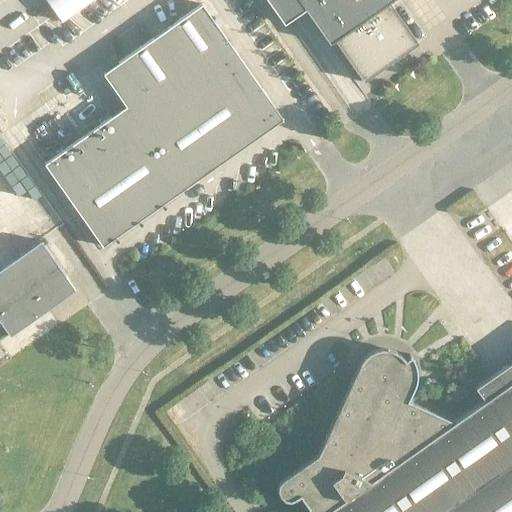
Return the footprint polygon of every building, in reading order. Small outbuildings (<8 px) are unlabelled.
[(52,0),(67,21),(95,0),(52,0)] [(329,43),(333,40),(362,81),(378,63),(377,61),(393,50),(394,52),(417,43),(387,1),(389,0),(267,0),(283,22),(304,8),(329,43)] [(269,103),(270,101),(201,3),(102,72),(125,105),(44,163),(102,245),(183,188),(182,186),(279,118),(269,103)] [(0,267),(0,321),(9,335),(65,296),(65,297),(76,289),(71,282),(70,282),(40,240),(0,267)] [(411,356),(410,353),(408,354),(410,356),(405,358),(399,353),(394,349),(387,347),(380,347),(374,348),(367,351),(362,356),(359,361),(317,453),(281,478),(277,482),(276,489),(278,495),(283,499),(289,500),(294,498),(299,495),(311,511),(511,511),(511,359),(474,386),(484,399),(454,421),(407,399),(413,386),(414,383),(415,380),(416,378),(416,376),(416,374),(416,372),(416,370),(416,368),(415,366),(415,363),(414,361),(412,358),(411,356)]
